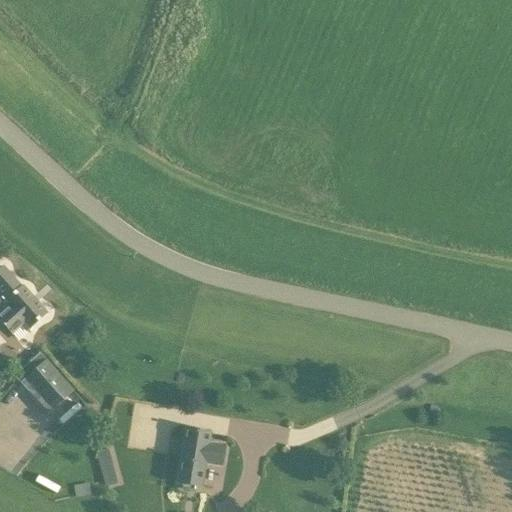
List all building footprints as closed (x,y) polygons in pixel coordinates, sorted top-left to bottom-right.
[(0,302),(5,309),(0,313),(0,325),(10,337),(25,324),(29,329),(46,314),(22,286),(16,291),(0,272),(0,302)] [(72,391),(46,361),(20,383),(46,413),(72,391)] [(209,433),(185,429),(177,483),(201,487),(204,464),(222,466),(225,446),(208,443),(209,433)] [(109,449),(96,452),(105,485),(119,481),(109,449)] [(73,488),(75,498),(89,496),(87,486),(73,488)]
